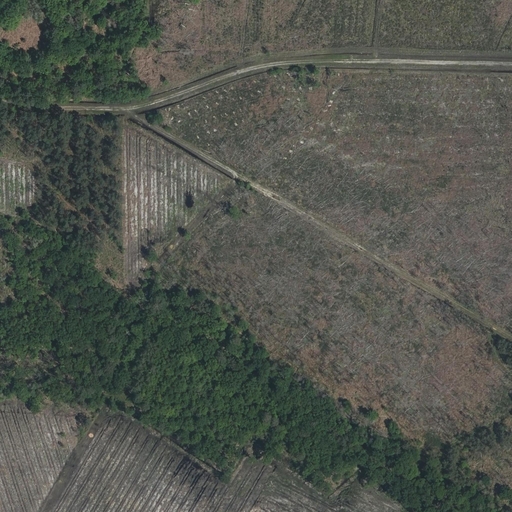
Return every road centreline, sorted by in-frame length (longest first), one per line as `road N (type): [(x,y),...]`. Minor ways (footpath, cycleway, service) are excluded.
road 1 (track): [(371,51),(155,261),(106,406),(49,511)]
road 2 (track): [(0,92),(21,105),(122,105),(252,61),(350,51),(511,54)]
road 3 (track): [(511,339),(122,105)]
